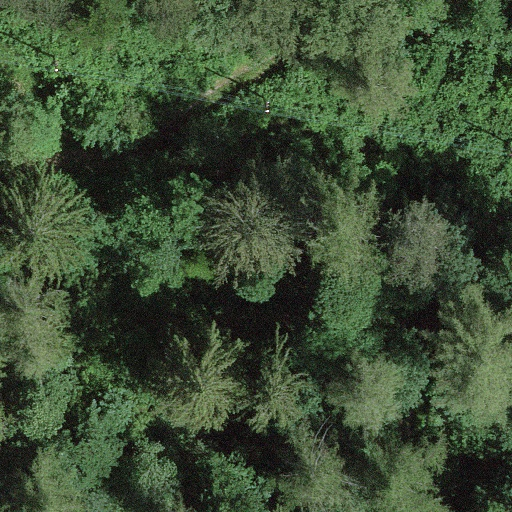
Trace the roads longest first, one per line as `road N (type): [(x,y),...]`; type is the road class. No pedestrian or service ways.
road 1 (track): [(0,180),(144,149),(282,54),(393,21),(499,38),(511,54)]
road 2 (track): [(511,231),(423,314),(406,373),(401,454),(375,511)]
